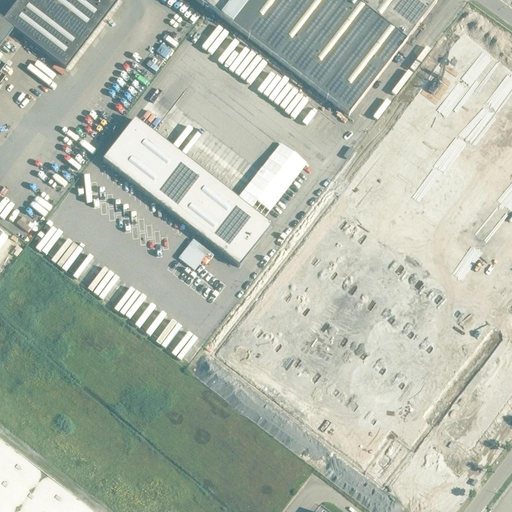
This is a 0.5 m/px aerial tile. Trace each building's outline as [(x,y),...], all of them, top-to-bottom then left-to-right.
[(21,0),(3,23),(0,20),(0,45),(12,30),(65,71),(119,0),(21,0)] [(208,0),(203,7),(347,118),(423,20),(408,8),(413,0),(208,0)] [(436,3),(434,1),(432,0),(413,0),(408,8),(423,20),(436,3)] [(511,64),(479,39),(228,365),(362,469),(362,470),(381,485),(511,315),(511,64)] [(134,121),(102,162),(239,269),(271,227),(250,211),(256,203),(268,213),(305,165),(280,145),(237,201),(236,200),(152,134),(134,121)] [(176,266),(192,279),(207,260),(191,248),(176,266)] [(0,511),(88,511),(0,443),(0,511)] [(435,511),(435,496),(416,497),(416,511),(435,511)]
